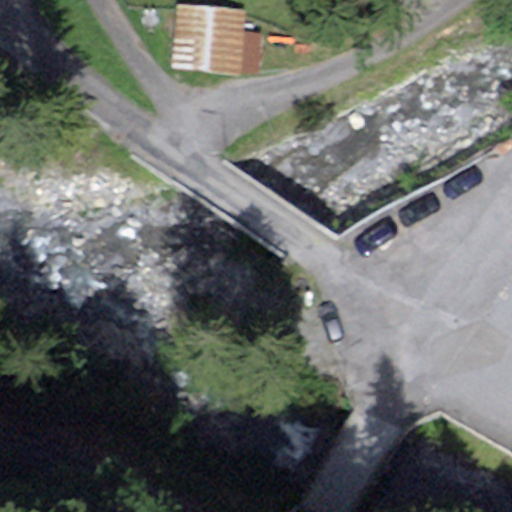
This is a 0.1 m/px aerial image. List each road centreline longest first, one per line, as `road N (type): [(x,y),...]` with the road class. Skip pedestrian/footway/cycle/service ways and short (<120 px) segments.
road 1 (unclassified): [(0,30),(177,159),(367,278),(388,300)]
road 2 (unclassified): [(388,300),(396,354),(388,403),(332,511)]
road 3 (unclassified): [(511,185),(388,300)]
road 4 (unclassified): [(146,511),(0,450)]
